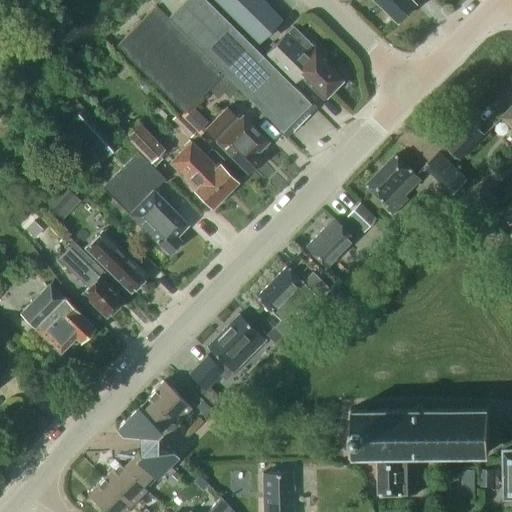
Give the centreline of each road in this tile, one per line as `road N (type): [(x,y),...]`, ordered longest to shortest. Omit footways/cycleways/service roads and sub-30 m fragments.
road 1 (residential): [(26,495),(408,92)]
road 2 (residential): [(408,92),(317,0)]
road 3 (residential): [(408,92),(498,0)]
